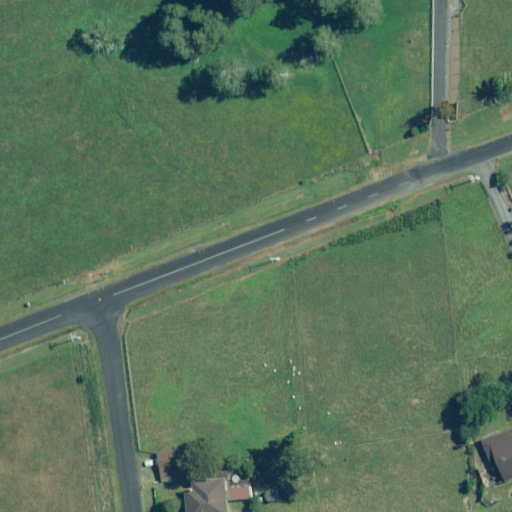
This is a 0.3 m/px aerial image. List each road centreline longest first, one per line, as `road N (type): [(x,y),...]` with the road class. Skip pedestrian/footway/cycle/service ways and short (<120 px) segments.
road 1 (unclassified): [(105,298),(511,144)]
road 2 (residential): [(132,511),(105,298)]
